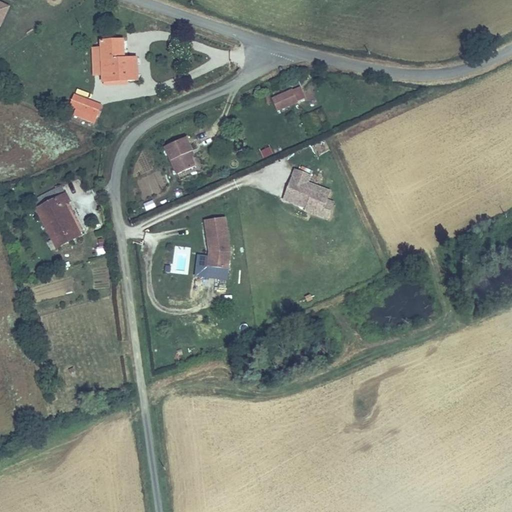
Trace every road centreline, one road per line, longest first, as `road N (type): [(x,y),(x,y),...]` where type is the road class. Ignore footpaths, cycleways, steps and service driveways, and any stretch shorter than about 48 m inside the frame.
road 1 (unclassified): [(169,511),(129,162),(142,133),(241,80),(277,46)]
road 2 (tertiary): [(511,48),(429,74),(277,46)]
road 3 (tertiary): [(277,46),(140,0)]
